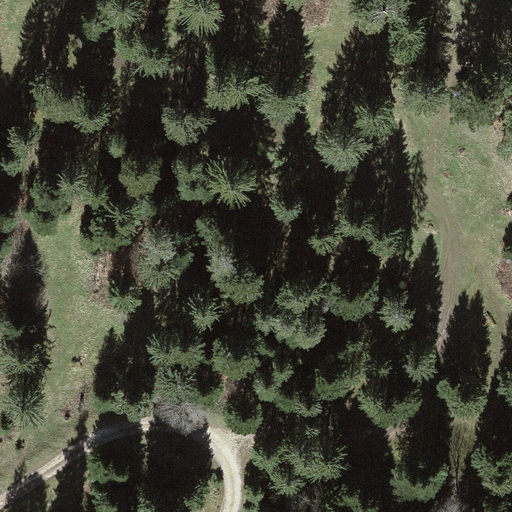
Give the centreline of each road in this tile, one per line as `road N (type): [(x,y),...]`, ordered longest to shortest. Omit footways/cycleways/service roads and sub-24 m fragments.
road 1 (track): [(445,329),(419,406),(391,430),(259,436),(227,455)]
road 2 (track): [(0,498),(124,423),(177,421),(227,455)]
